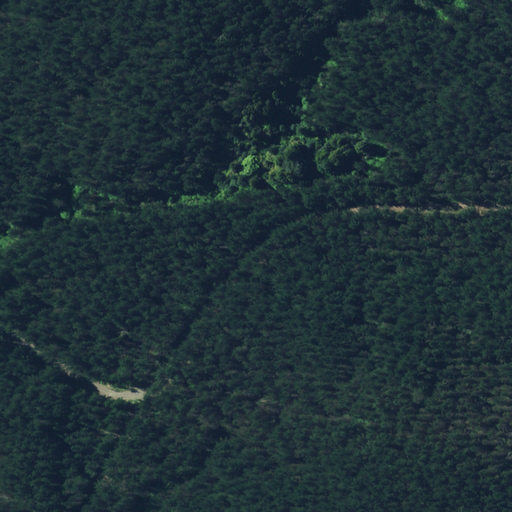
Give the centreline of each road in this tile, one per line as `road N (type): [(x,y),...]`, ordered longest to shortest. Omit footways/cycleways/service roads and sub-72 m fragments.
road 1 (track): [(136,410),(194,319),(270,256),(511,226)]
road 2 (track): [(136,410),(0,338)]
